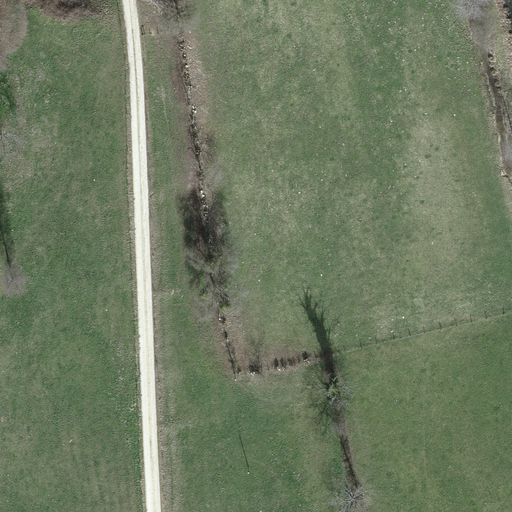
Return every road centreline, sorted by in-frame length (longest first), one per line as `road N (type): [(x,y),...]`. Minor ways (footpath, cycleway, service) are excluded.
road 1 (track): [(151,511),(127,0)]
road 2 (track): [(479,0),(511,119)]
